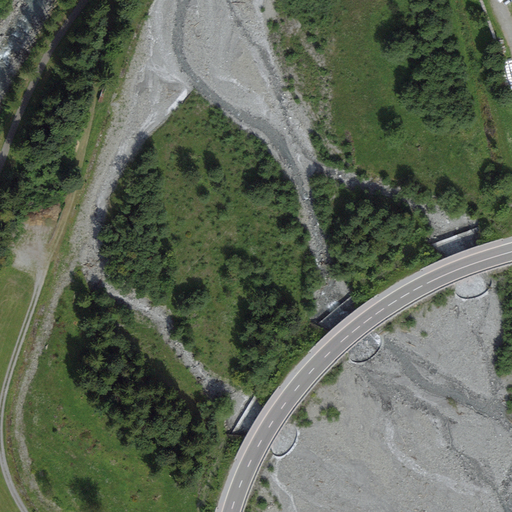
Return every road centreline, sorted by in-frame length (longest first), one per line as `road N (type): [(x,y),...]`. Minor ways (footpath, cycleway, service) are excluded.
road 1 (track): [(26,511),(2,456),(1,405),(73,188),(112,0)]
road 2 (primary): [(511,250),(405,294),(327,354),(274,417),(230,511)]
road 3 (track): [(0,164),(38,75),(85,0)]
